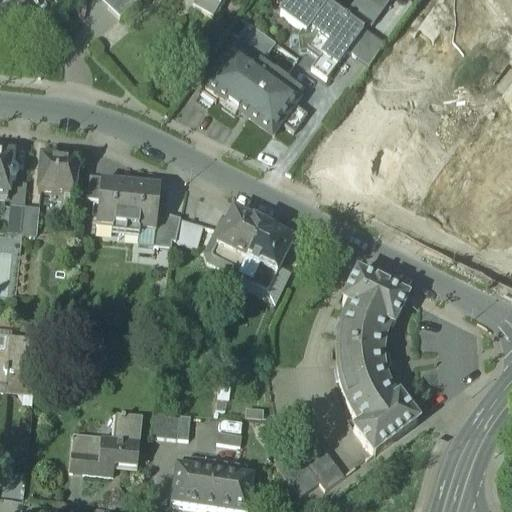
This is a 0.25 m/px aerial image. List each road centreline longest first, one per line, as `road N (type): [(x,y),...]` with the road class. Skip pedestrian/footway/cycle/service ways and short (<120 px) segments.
road 1 (residential): [(511,320),(119,127),(66,110)]
road 2 (residential): [(66,110),(73,48),(15,0)]
